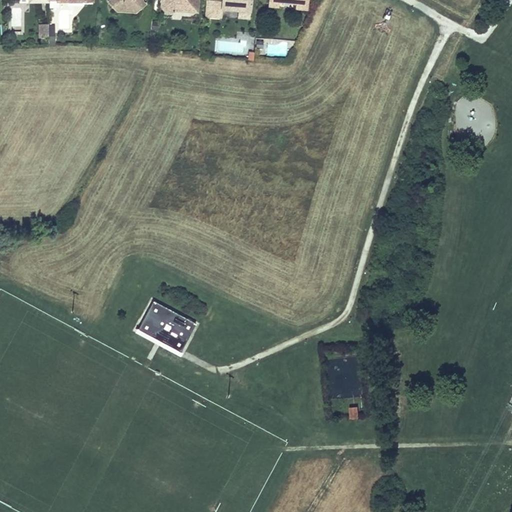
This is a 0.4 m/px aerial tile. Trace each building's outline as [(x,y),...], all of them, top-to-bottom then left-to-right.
[(109,0),(108,1),(116,10),(136,11),(145,4),(142,0),(109,0)] [(161,0),(161,6),(164,10),(164,13),(172,13),(172,10),(189,11),(189,3),(192,0),(193,0),(199,0),(198,0),(161,0)] [(189,11),(198,12),(199,0),(193,0),(192,0),(189,3),(189,11)] [(250,10),(251,0),(205,0),(204,15),(222,17),(222,8),(229,8),(229,6),(238,6),(238,9),(250,10)] [(268,0),(268,5),(278,6),(279,1),(296,3),(296,8),(308,9),(308,0),(268,0)] [(238,9),(237,17),(250,18),(250,10),(238,9)] [(48,23),(39,23),(39,37),(48,37),(48,23)] [(196,323),(152,300),(137,328),(180,351),(196,323)] [(180,351),(137,328),(136,330),(135,331),(157,343),(179,355),(179,353),(180,351)] [(357,356),(327,358),(331,400),(362,397),(357,356)] [(349,408),(350,420),(359,419),(358,407),(349,408)]
